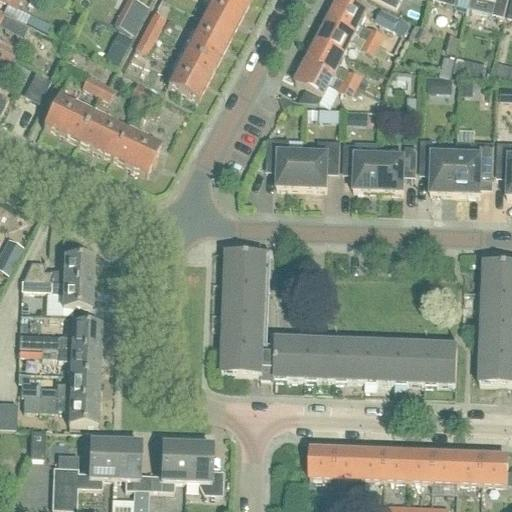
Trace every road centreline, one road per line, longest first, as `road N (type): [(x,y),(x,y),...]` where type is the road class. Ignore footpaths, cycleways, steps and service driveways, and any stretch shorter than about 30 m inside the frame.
road 1 (residential): [(511,247),(170,236)]
road 2 (residential): [(294,0),(170,236)]
road 3 (residential): [(254,418),(511,428)]
road 4 (residential): [(254,418),(209,412),(176,387),(167,342),(170,236)]
road 5 (residential): [(0,151),(170,236)]
